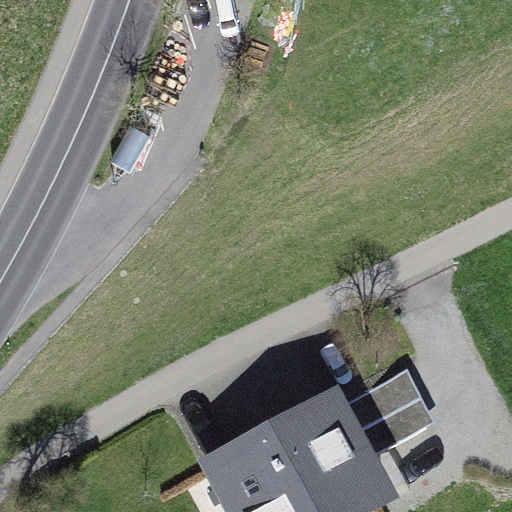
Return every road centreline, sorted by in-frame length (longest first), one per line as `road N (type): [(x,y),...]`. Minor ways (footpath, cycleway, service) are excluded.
road 1 (track): [(511,213),(116,409),(0,485)]
road 2 (secondary): [(0,282),(88,115),(129,0)]
